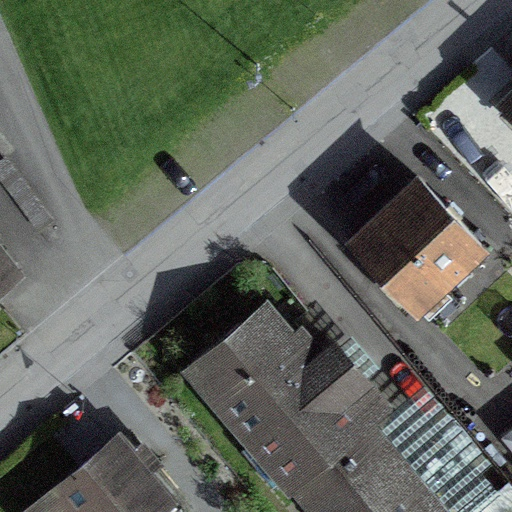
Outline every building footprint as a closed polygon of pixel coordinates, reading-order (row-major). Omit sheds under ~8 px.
[(511,91),(501,103),(511,114),(511,91)] [(0,188),(37,234),(51,222),(1,162),(11,153),(0,139),(0,188)] [(478,245),(415,180),(349,241),(413,307),(415,305),(427,317),(448,297),(437,284),(478,245)] [(0,280),(13,271),(0,255),(0,280)] [(295,322),(268,289),(182,360),(309,511),(473,511),(475,511),(476,511),(504,511),(511,506),(511,482),(508,478),(500,484),(484,466),(493,458),(417,367),(387,392),(373,376),(374,375),(334,328),(321,339),(302,316),(295,322)] [(135,441),(119,423),(16,508),(18,511),(154,511),(178,493),(155,466),(165,458),(144,433),(135,441)] [(511,423),(500,433),(511,448),(511,423)]
